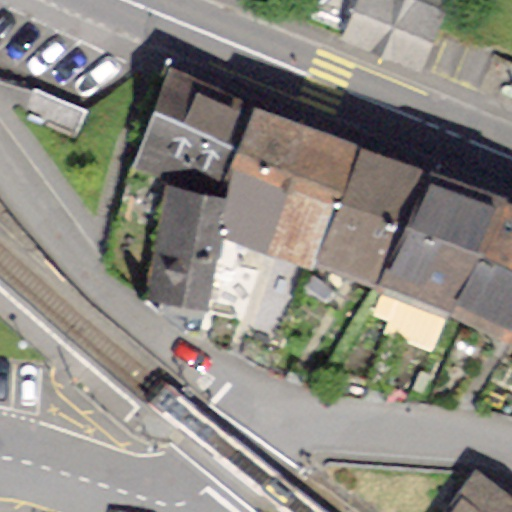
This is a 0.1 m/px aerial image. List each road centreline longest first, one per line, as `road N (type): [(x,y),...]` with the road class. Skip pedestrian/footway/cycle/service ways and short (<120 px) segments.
road 1 (primary): [(511,158),(126,0)]
road 2 (residential): [(267,402),(158,334),(39,210),(0,156)]
road 3 (residential): [(267,402),(511,449)]
road 4 (residential): [(206,485),(170,501),(0,456)]
